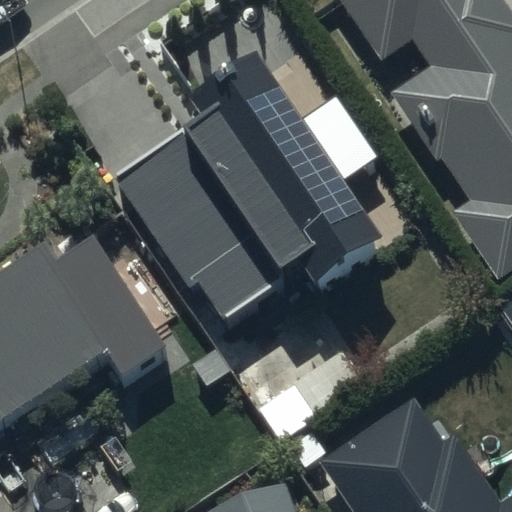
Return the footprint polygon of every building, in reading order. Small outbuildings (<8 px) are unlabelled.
[(340,0),(383,65),(412,46),(430,74),(390,100),(435,169),(442,164),(469,205),(451,217),(497,286),(511,275),(511,22),(497,0),(340,0)] [(232,109),(119,185),(192,295),(202,288),(228,328),(304,277),(318,298),(390,250),(347,186),(381,163),(340,102),(304,125),(263,64),(221,93),(232,109)] [(51,252),(0,285),(0,431),(118,354),(51,252)] [(418,404),(324,468),(354,511),(511,511),(511,502),(505,507),(462,443),(450,451),(418,404)] [(298,511),(289,486),(220,511),(298,511)]
